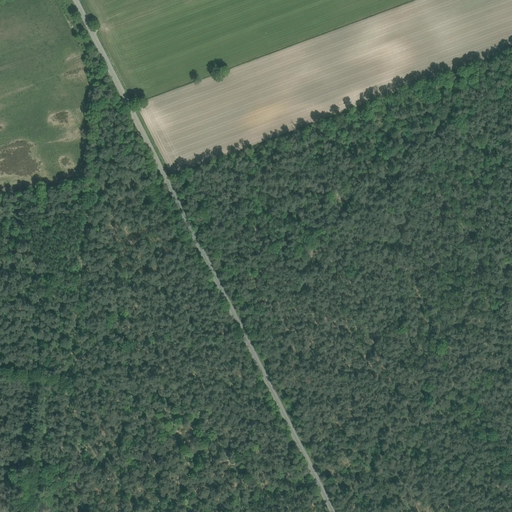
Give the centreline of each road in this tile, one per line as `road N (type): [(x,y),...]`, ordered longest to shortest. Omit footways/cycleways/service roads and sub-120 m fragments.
road 1 (tertiary): [(332,511),(76,0)]
road 2 (track): [(67,373),(55,511)]
